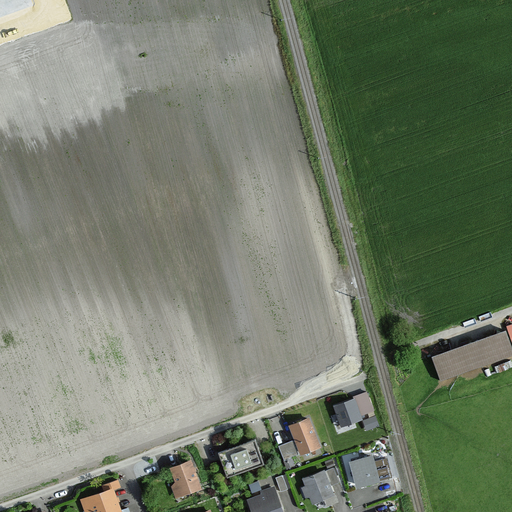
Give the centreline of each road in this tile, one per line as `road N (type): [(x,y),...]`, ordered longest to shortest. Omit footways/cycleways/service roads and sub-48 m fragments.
road 1 (residential): [(0,509),(365,376)]
road 2 (track): [(300,0),(387,337),(415,344)]
